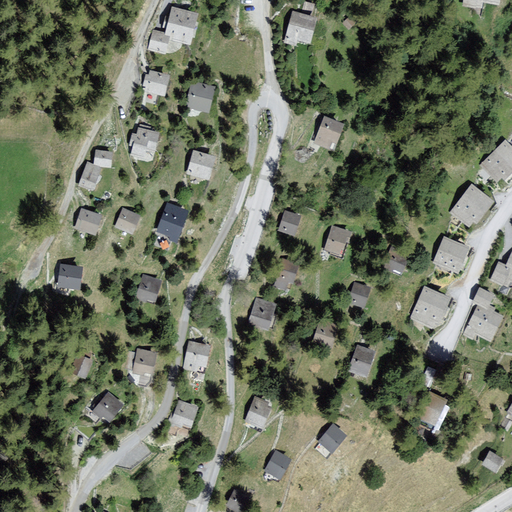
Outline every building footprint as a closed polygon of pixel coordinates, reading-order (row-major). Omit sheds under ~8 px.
[(506,0),(466,0),(466,7),(484,10),(485,1),(506,4),(506,0)] [(167,34),(156,31),(150,52),(170,57),(173,43),(195,49),(204,15),(174,7),(167,34)] [(323,19),(296,12),(289,41),(315,48),(323,19)] [(174,76),(150,70),(145,90),(169,96),(174,76)] [(221,87),(195,81),(189,108),(215,114),(221,87)] [(348,124),(326,115),(314,142),(336,151),(348,124)] [(162,134),(140,128),(132,153),(154,160),(162,134)] [(511,178),(511,141),(509,139),(484,165),(504,186),(511,178)] [(118,154),(99,150),(96,164),(116,168),(118,154)] [(220,157),(196,151),(190,175),(215,181),(220,157)] [(105,169),(89,164),(82,186),(99,191),(105,169)] [(496,201),(473,184),(453,212),(476,228),(496,201)] [(196,212),(170,202),(159,231),(185,241),(196,212)] [(144,215),(125,208),(117,227),(136,235),(144,215)] [(107,216),(83,209),(77,229),(102,236),(107,216)] [(306,218),(287,213),(282,233),(301,238),(306,218)] [(357,233),(333,226),(326,249),(350,256),(357,233)] [(474,248),(447,238),(437,265),(463,275),(474,248)] [(417,253),(395,245),(388,265),(410,273),(417,253)] [(304,264),(285,259),(278,286),(297,291),(304,264)] [(511,259),(510,264),(502,261),(494,280),(511,288),(511,285),(511,259)] [(82,267),(61,264),(57,286),(79,289),(82,267)] [(165,282),(145,276),(139,297),(159,303),(165,282)] [(375,287),(357,283),(352,303),(370,308),(375,287)] [(503,293),(484,284),(475,301),(481,304),(466,335),(475,339),(478,333),(496,342),(510,314),(496,307),(503,293)] [(453,298),(428,286),(413,317),(438,329),(453,298)] [(280,304),(258,297),(249,326),(271,333),(280,304)] [(343,324),(323,318),(314,345),(333,352),(343,324)] [(211,345),(189,341),(184,366),(206,370),(211,345)] [(380,352),(360,346),(353,371),(372,377),(380,352)] [(161,350),(139,348),(136,374),(158,376),(161,350)] [(100,364),(78,356),(72,372),(94,380),(100,364)] [(124,404),(108,391),(93,410),(110,423),(124,404)] [(454,399),(432,391),(420,422),(442,430),(454,399)] [(279,404),(259,396),(249,422),(269,429),(279,404)] [(198,406),(179,400),(171,424),(191,430),(198,406)] [(332,424),(318,442),(331,453),(346,436),(332,424)] [(290,459),(275,451),(265,470),(280,478),(290,459)] [(509,460),(494,451),(486,465),(501,474),(509,460)] [(248,511),(254,498),(239,491),(231,510),(236,511),(248,511)]
